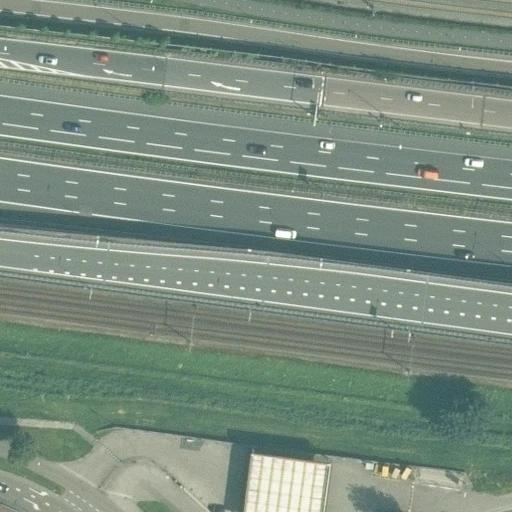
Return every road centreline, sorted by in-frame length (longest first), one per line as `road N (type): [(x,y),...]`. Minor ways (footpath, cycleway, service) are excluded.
road 1 (motorway): [(0,179),(511,244)]
road 2 (motorway): [(511,174),(0,109)]
road 3 (motorway): [(511,111),(0,47)]
road 4 (motorway): [(0,246),(511,300)]
road 5 (tertiary): [(107,511),(36,463),(0,449)]
